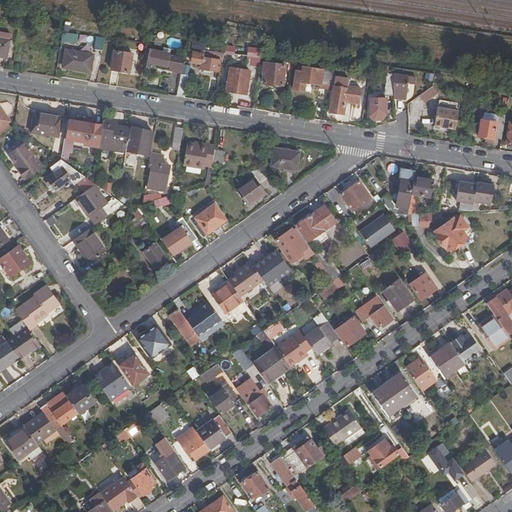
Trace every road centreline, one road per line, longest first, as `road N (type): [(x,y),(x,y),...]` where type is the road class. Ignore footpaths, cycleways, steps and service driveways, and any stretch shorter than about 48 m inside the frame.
road 1 (residential): [(163,511),(511,262)]
road 2 (tertiary): [(360,141),(0,81)]
road 3 (residential): [(360,141),(357,151),(105,333)]
road 4 (residential): [(105,333),(0,181)]
road 5 (tertiary): [(511,167),(360,141)]
road 6 (residential): [(105,333),(0,408)]
